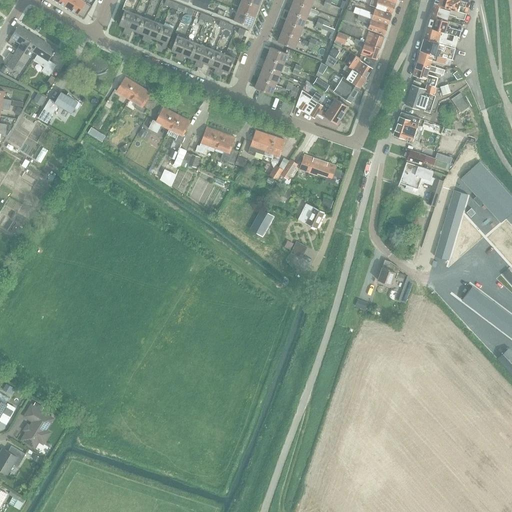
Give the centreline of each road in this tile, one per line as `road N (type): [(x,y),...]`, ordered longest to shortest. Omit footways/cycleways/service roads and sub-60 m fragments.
road 1 (unclassified): [(263,511),(356,229)]
road 2 (residential): [(356,229),(414,41)]
road 3 (residential): [(236,97),(93,36)]
road 4 (residential): [(301,282),(329,228),(355,143)]
road 5 (residential): [(355,143),(236,97)]
